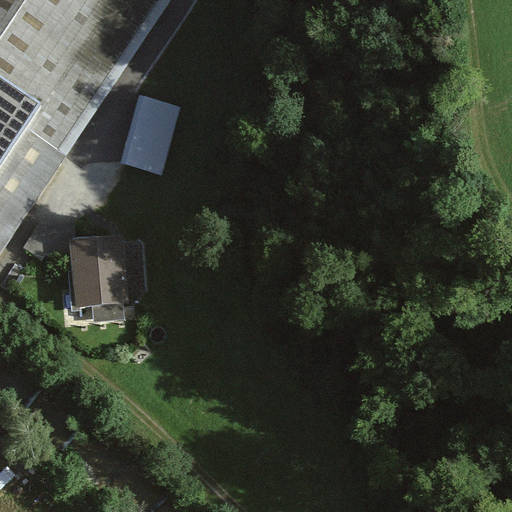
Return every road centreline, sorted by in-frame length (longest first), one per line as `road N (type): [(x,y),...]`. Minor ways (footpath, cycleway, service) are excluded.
road 1 (track): [(190,0),(0,280)]
road 2 (track): [(238,511),(111,390),(0,302)]
road 3 (track): [(511,222),(473,144),(460,0)]
